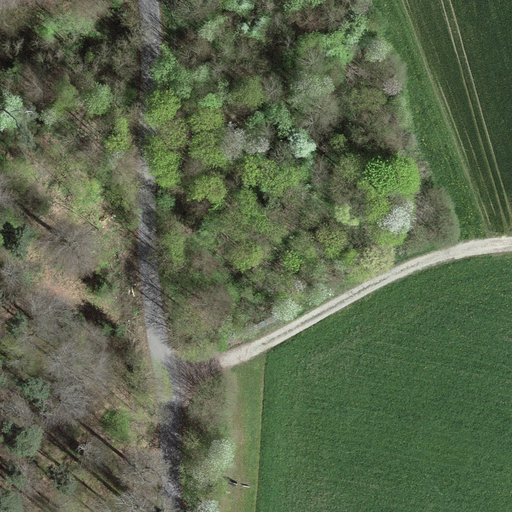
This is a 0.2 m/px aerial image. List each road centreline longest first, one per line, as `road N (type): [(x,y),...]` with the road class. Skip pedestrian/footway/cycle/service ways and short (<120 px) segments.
road 1 (tertiary): [(166,511),(170,435),(147,272),(147,0)]
road 2 (track): [(164,386),(424,260)]
